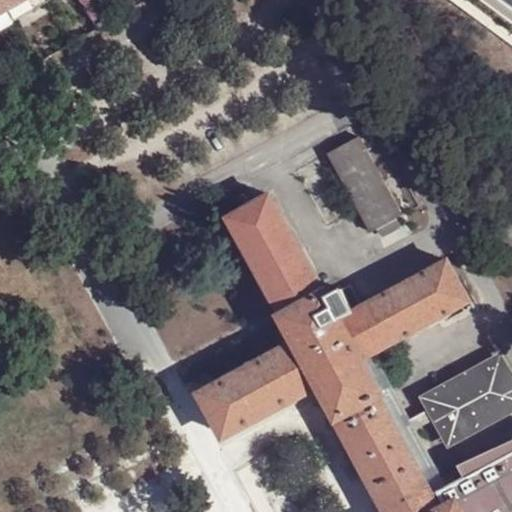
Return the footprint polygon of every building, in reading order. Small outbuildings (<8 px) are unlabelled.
[(19,0),(0,12),(0,26),(39,3),(37,0),(19,0)] [(0,0),(0,12),(19,0),(0,0)] [(389,45),(401,64),(425,51),(413,31),(389,45)] [(365,140),(333,156),(374,236),(404,219),(365,140)] [(299,171),(327,224),(353,211),(325,157),(299,171)] [(284,319),(326,296),(301,250),(272,196),(228,220),(258,273),(284,319)] [(443,511),(433,491),(362,363),(374,355),(470,303),(448,264),(355,315),(341,323),(329,299),(326,296),(284,319),(297,345),(204,396),(224,435),(319,385),(388,511),(443,511)] [(343,292),(329,299),(341,323),(355,315),(343,292)] [(433,491),(444,485),(413,429),(409,420),(374,355),(362,363),(433,491)] [(511,410),(511,381),(502,362),(429,400),(433,407),(437,416),(452,442),(511,410)] [(433,407),(409,420),(413,429),(437,416),(433,407)] [(511,511),(511,468),(493,479),(484,464),(444,485),(433,491),(443,511),(511,511)]
